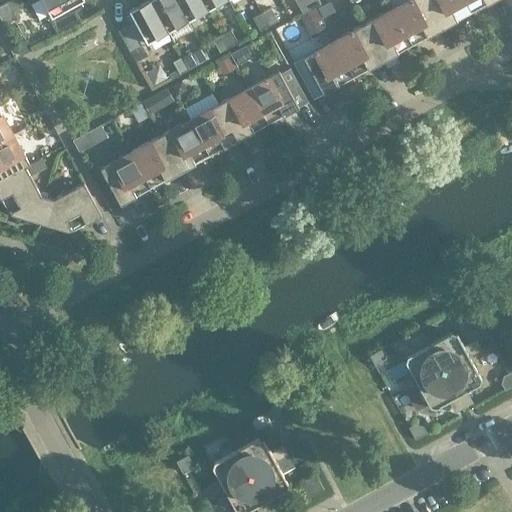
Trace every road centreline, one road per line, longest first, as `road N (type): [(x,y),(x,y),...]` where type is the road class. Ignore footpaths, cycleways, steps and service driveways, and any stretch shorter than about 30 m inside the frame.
road 1 (residential): [(0,344),(511,53)]
road 2 (unclassified): [(361,511),(511,428)]
road 3 (residential): [(65,466),(0,346)]
